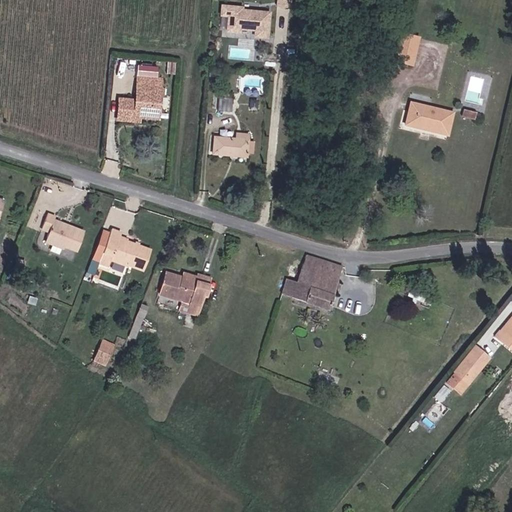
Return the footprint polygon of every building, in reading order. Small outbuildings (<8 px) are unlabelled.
[(290,0),(277,0),(277,9),(289,10),(290,0)] [(241,8),(221,6),(221,15),(228,16),(227,31),(239,32),(239,29),(255,30),(255,36),(267,37),(269,13),(241,10),(241,8)] [(394,61),(411,65),(417,38),(400,34),(394,61)] [(256,59),(257,48),(232,46),(232,57),(256,59)] [(166,74),(174,75),(175,63),(167,62),(166,74)] [(153,104),(158,105),(161,79),(136,77),(135,100),(118,99),(116,120),(133,121),(133,118),(139,118),(152,119),(153,104)] [(230,98),(220,97),(218,97),(217,112),(231,113),(232,98),(230,98)] [(404,125),(447,135),(452,113),(410,103),(404,125)] [(461,115),(474,119),(476,113),(463,110),(461,115)] [(246,153),(247,143),(248,135),(236,134),(236,139),(214,137),(212,154),(246,157),(246,153)] [(56,217),(46,214),(40,229),(48,232),(45,241),(63,249),(64,247),(77,252),(84,232),(55,221),(56,217)] [(109,233),(100,260),(110,263),(111,261),(127,267),(127,265),(143,271),(150,250),(119,239),(121,233),(111,230),(109,233)] [(108,268),(110,263),(100,260),(109,233),(102,231),(90,261),(108,268)] [(296,284),(286,280),(281,295),(327,311),(342,268),(326,262),(306,255),(296,284)] [(165,273),(159,296),(189,304),(200,307),(202,296),(205,297),(210,279),(197,275),(197,277),(196,282),(182,278),(165,273)] [(407,295),(429,304),(432,298),(410,289),(407,295)] [(189,304),(159,296),(157,304),(183,311),(184,308),(188,309),(189,304)] [(141,329),(147,304),(140,303),(134,328),(141,329)] [(197,316),(200,307),(189,304),(188,309),(184,308),(183,311),(183,312),(197,316)] [(501,341),(511,327),(511,316),(496,337),(501,341)] [(511,327),(501,341),(511,349),(511,327)] [(93,360),(105,364),(113,346),(101,341),(93,360)] [(475,346),(454,372),(447,380),(461,392),(489,358),(475,346)] [(434,397),(440,402),(450,391),(444,385),(434,397)]
